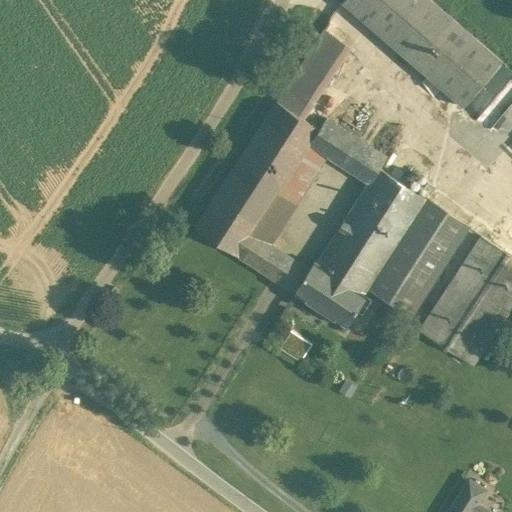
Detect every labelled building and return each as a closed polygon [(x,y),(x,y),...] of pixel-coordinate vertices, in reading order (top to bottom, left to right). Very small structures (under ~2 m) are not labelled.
[(503,61),(431,0),(343,0),(342,2),(464,107),(503,61)] [(238,256),(253,232),(309,145),(320,129),(319,129),(304,119),(349,48),(323,31),(196,229),(238,256)] [(320,129),(309,145),(323,153),(340,127),(326,117),(319,129),(320,129)] [(339,164),(356,137),(340,127),(323,153),(326,155),(339,164)] [(356,137),(339,164),(356,175),(373,148),(356,137)] [(309,145),(253,232),(270,242),(326,155),(323,153),(309,145)] [(373,148),(356,175),(368,183),(378,167),(379,167),(386,156),(373,148)] [(379,167),(378,167),(368,183),(317,262),(364,293),(369,285),(425,197),(426,197),(379,167)] [(426,197),(425,197),(369,285),(411,313),(468,224),(426,197)] [(269,276),(285,252),(270,242),(253,232),(238,256),(269,276)] [(511,304),(511,255),(481,235),(420,329),(473,364),(511,304)] [(285,252),(269,276),(282,285),(298,260),(285,252)] [(317,262),(315,261),(310,268),(298,260),(282,285),(346,325),(366,294),(364,293),(317,262)] [(303,359),(316,343),(296,328),(284,345),(303,359)] [(39,360),(28,355),(24,363),(34,369),(39,360)] [(470,480),(449,511),(469,511),(474,505),(475,505),(485,489),(470,480)]
